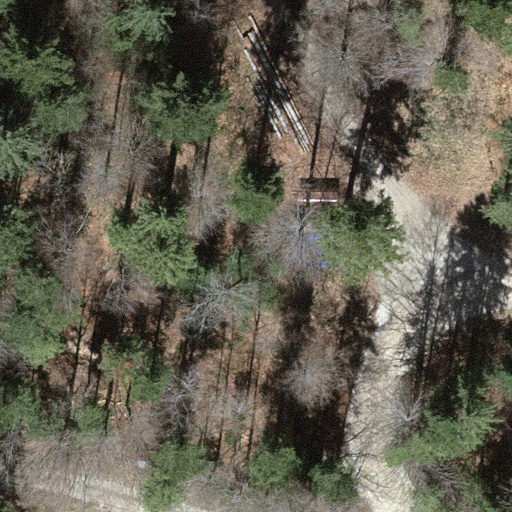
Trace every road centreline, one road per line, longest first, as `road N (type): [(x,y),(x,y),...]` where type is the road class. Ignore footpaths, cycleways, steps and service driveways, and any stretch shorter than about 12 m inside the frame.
road 1 (track): [(333,511),(248,406),(306,354),(511,344)]
road 2 (track): [(300,0),(378,108),(497,345)]
road 3 (track): [(248,406),(0,422)]
